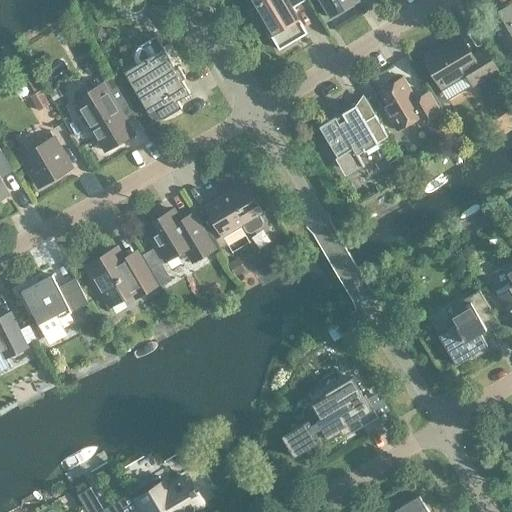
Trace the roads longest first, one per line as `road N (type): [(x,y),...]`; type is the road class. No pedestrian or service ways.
road 1 (residential): [(254,112),(0,254)]
road 2 (residential): [(442,0),(254,112)]
road 3 (residential): [(295,511),(439,423)]
road 4 (residential): [(254,112),(187,0)]
